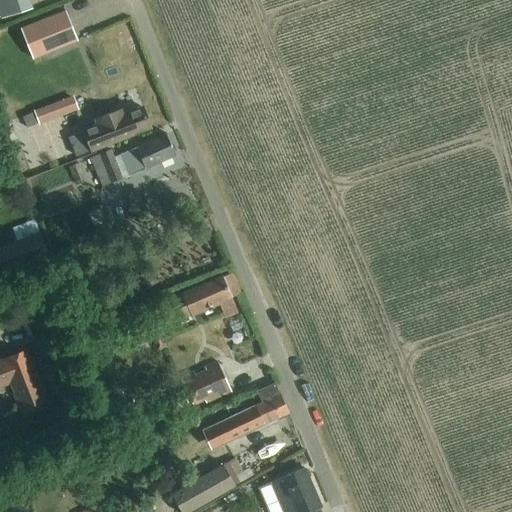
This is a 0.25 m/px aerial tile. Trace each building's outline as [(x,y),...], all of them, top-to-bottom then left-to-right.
[(0,0),(0,4),(2,16),(18,13),(15,0),(0,0)] [(33,56),(78,38),(66,8),(21,26),(33,56)] [(35,112),(39,122),(79,107),(74,94),(34,109),(35,112)] [(150,127),(143,107),(123,115),(121,110),(96,119),(98,125),(84,131),(91,150),(150,127)] [(35,112),(23,116),(27,127),(39,122),(35,112)] [(131,173),(177,153),(168,134),(123,155),(131,173)] [(104,184),(123,176),(112,146),(87,155),(91,165),(96,163),(104,184)] [(78,162),(67,166),(75,184),(85,180),(78,162)] [(39,232),(0,247),(0,257),(7,276),(50,259),(39,232)] [(65,262),(76,252),(71,246),(60,256),(65,262)] [(179,320),(219,304),(225,319),(238,313),(232,298),(241,295),(232,274),(171,300),(179,320)] [(38,329),(53,324),(48,309),(33,314),(38,329)] [(63,321),(38,330),(43,344),(68,335),(63,321)] [(160,333),(150,337),(157,352),(167,348),(160,333)] [(0,360),(0,386),(8,383),(16,403),(20,413),(47,402),(27,350),(13,355),(0,360)] [(183,375),(194,400),(228,386),(217,360),(183,375)] [(280,395),(275,383),(254,391),(260,402),(212,426),(222,446),(243,435),(290,414),(281,394),(280,395)] [(183,392),(168,399),(173,411),(188,405),(183,392)] [(84,401),(84,421),(102,422),(103,402),(84,401)] [(172,491),(183,511),(185,511),(238,482),(225,461),(172,491)] [(282,475),(273,478),(286,511),(321,511),(318,502),(320,501),(305,465),(282,475)]
